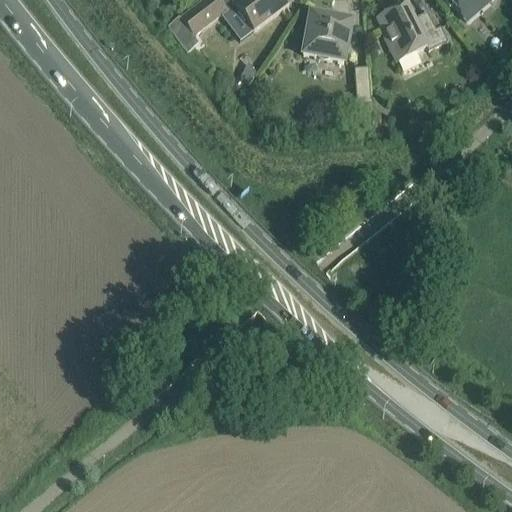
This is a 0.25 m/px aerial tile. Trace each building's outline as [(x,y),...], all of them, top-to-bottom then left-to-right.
[(186,29),(193,39),(227,14),(216,0),(208,0),(180,22),(171,28),(177,36),(186,29)] [(241,0),(238,3),(232,7),(253,36),(289,8),(283,0),(241,0)] [(444,0),(446,2),(443,5),(449,12),(452,9),(460,18),(480,0),(484,0),(489,5),(494,0),(444,0)] [(377,22),(379,27),(384,36),(382,37),(391,55),(396,66),(426,51),(428,56),(447,46),(440,31),(435,33),(427,16),(413,23),(405,8),(377,22)] [(310,18),(306,37),(302,59),(343,66),(347,45),(351,25),(310,18)] [(356,106),(370,105),(368,71),(354,72),(356,106)]
